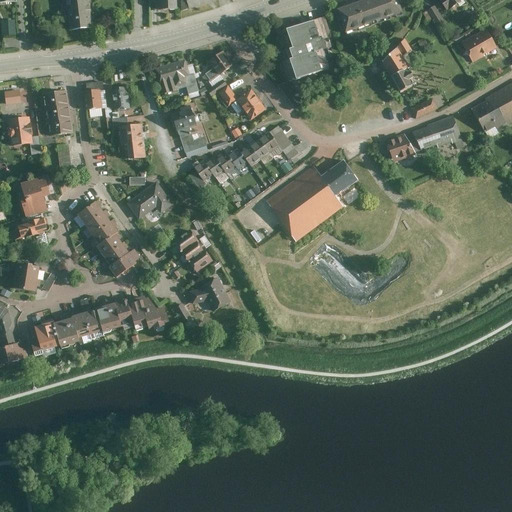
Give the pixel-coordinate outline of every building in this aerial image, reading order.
[(65,0),(67,32),(93,30),(91,0),(65,0)] [(162,0),(163,11),(179,11),(178,0),(162,0)] [(220,0),(187,0),(191,11),(221,2),(220,0)] [(354,0),(347,2),(335,6),(344,32),(401,13),(396,0),(354,0)] [(442,0),(449,10),(463,0),(442,0)] [(444,21),(435,7),(429,10),(439,24),(444,21)] [(325,17),(280,31),(286,50),(282,51),(286,60),(282,62),(289,82),(291,82),(334,68),(327,48),(331,46),(328,37),(331,35),(325,17)] [(17,19),(1,20),(3,38),(19,37),(17,19)] [(483,55),(495,48),(485,31),(475,37),(474,36),(462,43),(473,62),(484,56),(483,55)] [(405,40),(382,61),(401,92),(412,86),(408,79),(413,76),(402,57),(411,49),(405,40)] [(233,66),(223,52),(210,62),(214,68),(205,74),(210,81),(233,66)] [(184,61),(154,69),(161,94),(186,87),(188,95),(198,91),(194,74),(189,76),(184,61)] [(291,82),(289,82),(278,86),(296,110),(307,103),(291,82)] [(488,101),(472,109),(485,133),(505,122),(506,124),(511,120),(511,85),(487,99),(488,101)] [(129,88),(113,89),(115,110),(131,108),(129,88)] [(229,107),(237,101),(226,88),(218,94),(229,107)] [(101,90),(85,92),(87,110),(103,108),(101,90)] [(265,109),(251,90),(237,101),(251,120),(265,109)] [(6,93),(8,105),(22,103),(20,91),(6,93)] [(46,107),(69,105),(67,91),(44,94),(46,107)] [(411,110),(416,119),(436,109),(432,100),(411,110)] [(46,107),(48,121),(71,118),(69,105),(46,107)] [(180,112),(172,114),(177,131),(189,127),(196,125),(189,106),(179,109),(180,112)] [(50,136),(73,133),(71,118),(48,121),(50,136)] [(115,128),(122,127),(129,127),(128,118),(114,119),(115,128)] [(454,118),(415,132),(423,150),(437,145),(438,148),(454,142),(457,150),(465,148),(454,118)] [(29,119),(10,121),(12,145),(31,143),(31,137),(29,119)] [(146,157),(142,125),(129,127),(122,127),(123,144),(130,144),(132,159),(146,157)] [(278,126),(269,133),(279,147),(289,159),(298,154),(278,126)] [(189,127),(177,131),(180,138),(191,134),(189,127)] [(235,139),(243,134),(239,128),(231,132),(235,139)] [(423,150),(415,132),(409,134),(415,152),(423,150)] [(269,133),(259,140),(270,154),(279,147),(269,133)] [(194,141),(191,134),(180,138),(185,154),(207,146),(203,138),(194,141)] [(416,155),(415,152),(409,134),(386,142),(394,163),(416,155)] [(39,136),(31,137),(31,143),(33,155),(41,154),(39,136)] [(260,161),(270,154),(259,140),(250,147),(260,161)] [(69,144),(58,146),(61,169),(72,167),(69,144)] [(250,147),(241,153),(248,163),(251,167),(260,161),(250,147)] [(228,156),(236,168),(237,170),(248,163),(241,153),(238,149),(228,156)] [(226,154),(217,160),(225,172),(226,174),(236,168),(228,156),(226,154)] [(205,164),(212,175),(215,178),(225,172),(217,160),(215,157),(205,164)] [(266,202),(294,241),(341,208),(335,198),(358,181),(343,160),(320,178),(313,169),(266,202)] [(205,164),(203,161),(193,167),(195,171),(202,182),(212,175),(205,164)] [(202,182),(195,171),(189,176),(199,190),(205,186),(202,182)] [(39,179),(22,184),(26,200),(22,201),(27,217),(49,211),(45,198),(51,196),(47,180),(40,182),(39,179)] [(158,183),(129,204),(140,219),(157,207),(162,214),(174,204),(158,183)] [(98,202),(79,215),(86,226),(105,212),(98,202)] [(105,212),(86,226),(93,235),(112,221),(105,212)] [(49,232),(45,219),(15,226),(19,240),(49,232)] [(112,221),(93,235),(101,246),(117,234),(120,232),(112,221)] [(177,242),(184,252),(183,253),(189,263),(190,262),(197,271),(212,261),(206,251),(205,252),(198,242),(199,242),(192,232),(177,242)] [(98,248),(105,257),(124,244),(117,234),(101,246),(98,248)] [(124,244),(105,257),(112,267),(131,253),(124,244)] [(131,253),(112,267),(119,277),(138,264),(131,253)] [(16,277),(39,280),(41,269),(18,266),(16,277)] [(50,291),(55,275),(50,273),(44,289),(50,291)] [(39,280),(16,277),(14,289),(37,292),(39,280)] [(232,304),(220,280),(203,288),(203,289),(192,292),(195,304),(209,300),(215,312),(232,304)] [(147,298),(130,302),(136,324),(137,330),(150,327),(151,330),(170,324),(166,309),(160,310),(151,299),(148,300),(147,298)] [(130,302),(118,305),(124,327),(136,324),(130,302)] [(184,330),(194,324),(181,303),(171,310),(184,330)] [(10,310),(0,304),(0,337),(0,338),(9,335),(13,324),(10,310)] [(104,310),(111,331),(124,327),(118,305),(104,310)] [(96,336),(111,331),(104,310),(90,314),(96,336)] [(75,318),(75,320),(81,339),(96,336),(90,314),(75,318)] [(55,325),(61,347),(81,341),(81,339),(75,320),(55,325)] [(55,325),(37,331),(43,352),(61,347),(55,325)] [(18,344),(0,349),(0,366),(22,360),(18,344)]
